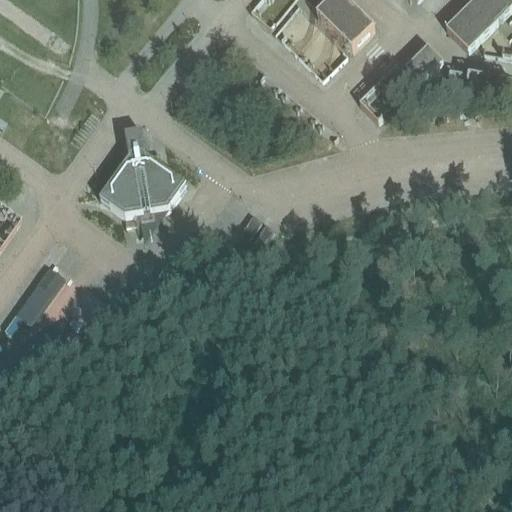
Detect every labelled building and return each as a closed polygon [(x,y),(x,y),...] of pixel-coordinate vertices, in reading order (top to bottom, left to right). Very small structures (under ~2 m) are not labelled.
[(271,36),(293,10),(281,0),(267,0),(251,20),(271,36)] [(315,14),(326,0),(281,0),(293,10),(300,1),(315,14)] [(470,58),(511,15),(511,3),(508,0),(483,0),(448,37),(470,58)] [(318,24),(354,59),(376,36),(340,1),(318,24)] [(444,70),(429,55),(407,77),(422,92),(444,70)] [(383,126),(399,97),(377,84),(360,112),(383,126)] [(481,113),(466,114),(467,128),(481,127),(481,113)] [(129,167),(100,207),(126,225),(139,223),(144,252),(187,193),(162,175),(160,161),(146,164),(142,139),(125,142),(129,167)] [(0,256),(20,229),(0,214),(0,256)] [(253,222),(240,240),(250,247),(263,229),(253,222)] [(266,232),(254,250),(264,257),(276,239),(266,232)] [(55,303),(41,292),(17,323),(32,334),(55,303)] [(0,368),(0,388),(73,344),(64,330),(0,368)]
